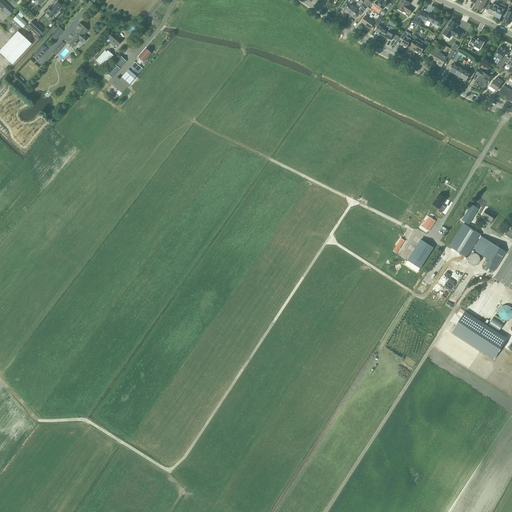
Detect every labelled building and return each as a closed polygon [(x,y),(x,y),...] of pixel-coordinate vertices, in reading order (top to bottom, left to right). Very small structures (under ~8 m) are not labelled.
[(0,0),(0,7),(9,16),(13,11),(1,0),(0,0)] [(350,14),(355,7),(351,5),(355,0),(354,0),(348,0),(347,2),(349,4),(344,10),(350,14)] [(366,8),(366,9),(367,9),(372,2),(368,0),(366,0),(362,6),(366,8)] [(410,3),(404,0),(402,0),(397,8),(404,12),(404,11),(410,15),(413,10),(409,7),(409,8),(407,7),(410,3)] [(470,1),(475,4),(474,7),(478,9),(479,9),(481,11),(487,0),(469,0),(471,1),(470,1)] [(50,7),(47,11),(48,12),(47,13),(52,18),(62,7),(57,2),(51,9),(50,7)] [(378,14),(384,7),(376,2),(371,9),(378,14)] [(493,4),(488,13),(490,14),(490,15),(494,17),(499,7),(493,4)] [(499,7),(494,17),(497,18),(500,19),(506,7),(500,4),(499,7)] [(367,9),(366,9),(366,8),(362,6),(358,10),(355,7),(350,14),(355,18),(358,14),(361,16),(367,9)] [(439,26),(442,19),(438,18),(439,17),(434,15),(433,15),(430,14),(429,16),(424,14),(421,19),(426,21),(427,21),(439,26)] [(13,20),(23,28),(27,24),(17,15),(13,20)] [(376,27),(381,20),(378,18),(375,23),(366,17),(361,23),(370,29),(374,25),(376,27)] [(29,25),(39,36),(44,31),(33,20),(29,25)] [(388,24),(391,26),(394,29),(397,25),(390,20),(387,24),(388,24)] [(460,39),(463,33),(458,29),(457,30),(455,29),(458,25),(451,21),(444,32),(451,36),(452,35),(460,39)] [(84,35),(87,30),(80,24),(65,41),(73,47),(79,40),(83,44),(88,38),(84,35)] [(376,30),(380,32),(379,34),(385,37),(388,31),(389,29),(391,26),(388,24),(385,30),(382,28),(383,27),(379,25),(376,30)] [(394,29),(391,26),(389,29),(388,31),(385,37),(391,40),(394,34),(391,33),(392,31),(393,31),(394,29)] [(18,31),(11,38),(0,50),(0,52),(12,64),(31,44),(18,31)] [(405,31),(403,35),(401,38),(404,39),(401,44),(406,48),(411,41),(412,39),(409,37),(410,36),(407,34),(408,33),(405,31)] [(117,46),(121,41),(113,33),(108,39),(111,41),(109,43),(113,46),(115,44),(117,46)] [(422,40),(417,37),(414,35),(412,39),(411,41),(413,42),(410,48),(415,51),(420,42),(422,40)] [(480,50),(486,41),(480,37),(479,39),(478,39),(477,40),(476,40),(472,38),(468,45),(472,47),(473,46),(480,50)] [(420,42),(415,51),(420,54),(424,49),(426,50),(430,43),(425,40),(423,44),(420,42)] [(46,51),(41,46),(33,55),(38,60),(46,51)] [(500,66),(506,59),(503,57),(507,51),(500,46),(495,55),(499,57),(498,58),(500,60),(496,66),(499,68),(500,66)] [(455,52),(454,52),(450,59),(456,62),(460,56),(457,54),(460,50),(457,48),(455,52)] [(143,62),(151,53),(146,49),(138,57),(143,62)] [(103,67),(113,55),(108,51),(106,52),(105,50),(96,60),(103,67)] [(435,63),(440,54),(433,50),(428,59),(435,63)] [(71,53),(66,59),(72,63),(76,57),(71,53)] [(440,54),(435,63),(441,67),(447,58),(440,54)] [(506,59),(500,66),(503,69),(511,74),(511,72),(511,55),(510,60),(507,58),(506,59)] [(120,69),(126,61),(120,56),(114,63),(113,63),(105,72),(112,78),(120,69)] [(135,62),(121,77),(130,84),(143,69),(139,65),(135,62)] [(455,75),(462,63),(460,62),(457,66),(454,64),(450,72),(455,75)] [(461,78),(465,71),(462,69),(464,64),(462,63),(455,75),(461,78)] [(482,88),(489,77),(482,72),(479,70),(476,74),(479,76),(475,83),(482,88)] [(465,71),(461,78),(466,81),(470,74),(465,71)] [(511,76),(510,76),(498,94),(511,103),(511,76)] [(497,91),(503,82),(497,78),(495,82),(493,81),(488,89),(493,93),(495,90),(497,91)] [(432,205),(439,209),(438,211),(441,213),(445,207),(442,205),(446,199),(439,194),(432,204),(432,205)] [(469,225),(477,211),(470,206),(462,220),(469,225)] [(496,215),(486,209),(482,216),(490,221),(489,222),(490,223),(491,222),(492,222),(496,215)] [(429,231),(435,221),(429,217),(422,227),(429,231)] [(494,272),(506,252),(481,236),(481,235),(464,224),(450,247),(467,257),(474,246),(475,247),(473,250),(489,260),(485,266),(494,272)] [(401,238),(393,251),(396,253),(404,241),(401,238)] [(421,239),(407,261),(420,269),(434,248),(421,239)] [(511,289),(511,251),(495,279),(511,289)] [(442,265),(436,261),(428,274),(434,278),(442,265)] [(462,309),(474,317),(489,293),(481,288),(476,296),(472,293),(462,309)] [(498,313),(499,315),(500,317),(502,319),(504,320),(507,320),(510,319),(511,318),(511,316),(511,308),(511,307),(509,306),(506,305),(503,306),(501,307),(499,310),(498,313)] [(507,339),(465,311),(452,333),(494,360),(507,339)]
